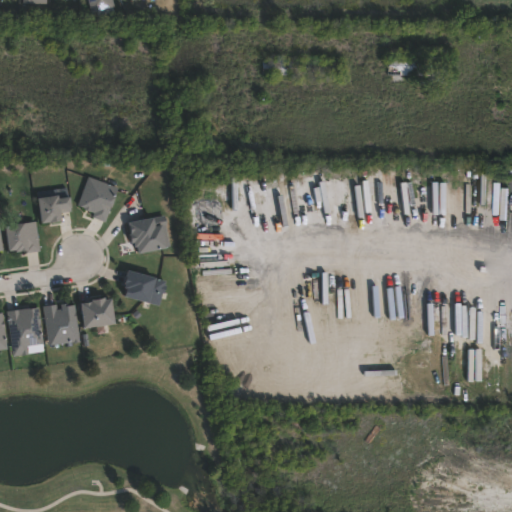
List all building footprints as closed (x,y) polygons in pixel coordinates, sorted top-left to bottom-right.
[(113,0),(115,6),(93,12),(89,0),(113,0)] [(450,76),(408,76),(408,83),(394,83),(394,75),(388,75),(388,57),(450,57),(450,76)] [(342,76),(263,75),(263,61),(342,62),(342,76)] [(117,189),(105,223),(92,218),(93,214),(90,213),(89,213),(84,211),(85,210),(77,207),(88,178),(117,189)] [(57,196),(58,200),(69,198),(71,212),(60,213),(61,221),(41,224),(37,199),(57,196)] [(165,227),(169,248),(164,249),(165,249),(138,255),(136,248),(134,249),(133,244),(130,244),(128,236),(130,235),(127,224),(165,217),(167,226),(165,227)] [(35,222),(39,252),(27,254),(27,251),(15,253),(15,252),(7,253),(4,226),(35,222)] [(166,287),(164,294),(162,294),(158,307),(148,304),(148,305),(123,298),(125,291),(123,291),(124,286),(123,285),(127,271),(165,282),(164,286),(166,287)] [(104,300),(104,301),(111,300),(114,325),(83,329),(80,305),(91,304),(91,301),(104,300)] [(66,304),(66,307),(74,305),(80,343),(72,344),(72,343),(48,346),(43,307),(56,305),(56,311),(61,310),(61,305),(66,304)] [(38,309),(43,345),(42,345),(43,352),(28,355),(12,357),(6,312),(28,309),(28,310),(38,309)]
